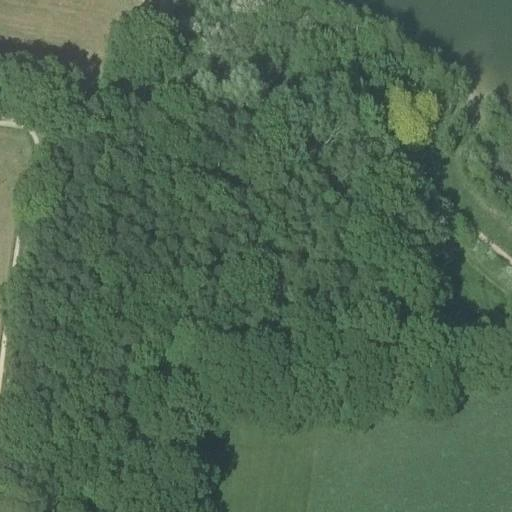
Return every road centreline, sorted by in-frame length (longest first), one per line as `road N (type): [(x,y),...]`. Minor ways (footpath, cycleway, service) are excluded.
road 1 (track): [(511,299),(360,154),(173,150),(106,116)]
road 2 (track): [(0,444),(32,217),(57,128)]
